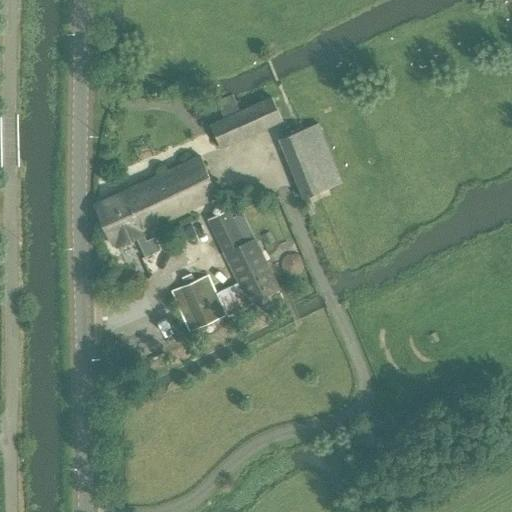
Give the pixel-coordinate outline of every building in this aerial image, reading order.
[(240,112),(235,100),(232,95),(216,102),(224,119),(209,125),(219,148),(281,118),(270,95),(240,112)] [(303,199),(341,183),(317,124),(279,139),(303,199)] [(140,231),(141,231),(218,196),(200,156),(96,204),(102,218),(129,206),(140,231)] [(146,241),(141,231),(140,231),(129,206),(102,218),(114,243),(116,242),(117,245),(135,237),(144,257),(159,250),(154,238),(146,241)] [(255,239),(244,244),(228,210),(208,220),(233,273),(238,283),(215,294),(207,275),(172,290),(191,331),(279,290),(271,273),(255,239)]
